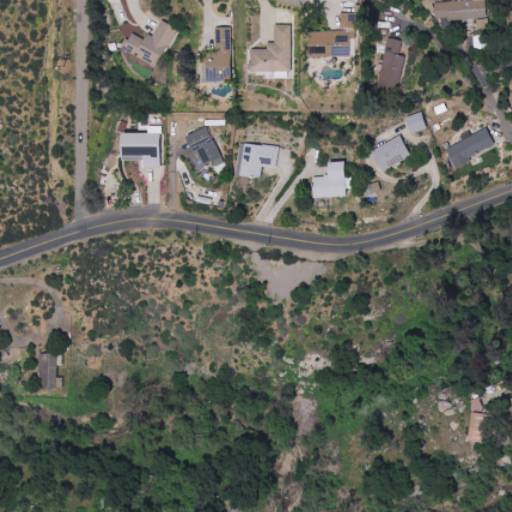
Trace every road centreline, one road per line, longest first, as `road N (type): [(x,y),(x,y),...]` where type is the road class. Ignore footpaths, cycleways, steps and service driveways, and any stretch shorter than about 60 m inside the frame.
road 1 (residential): [(0,262),(144,217),(364,243),(511,190)]
road 2 (residential): [(85,230),(83,0)]
road 3 (track): [(48,0),(58,161),(82,194)]
